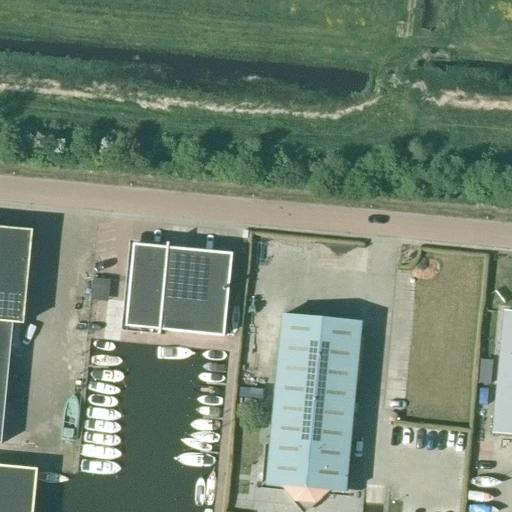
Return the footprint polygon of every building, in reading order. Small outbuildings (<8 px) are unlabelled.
[(22,325),(31,232),(0,229),(0,444),(1,445),(12,324),(22,325)] [(157,336),(159,336),(160,331),(223,337),(231,255),(167,249),(168,245),(166,244),(166,249),(133,246),(125,328),(158,331),(157,336)] [(511,435),(511,313),(503,312),(491,434),(511,435)] [(345,493),(361,324),(281,316),(267,465),(296,500),(312,501),(325,491),(345,493)] [(0,511),(32,511),(36,471),(0,467),(0,511)]
